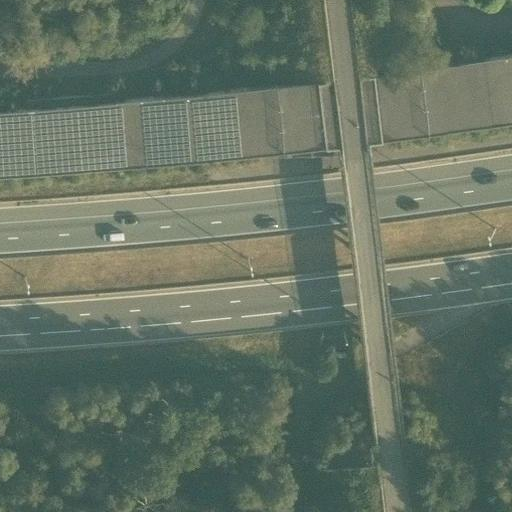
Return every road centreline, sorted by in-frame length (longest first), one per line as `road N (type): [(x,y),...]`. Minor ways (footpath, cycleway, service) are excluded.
road 1 (motorway): [(0,324),(307,303),(511,272)]
road 2 (motorway): [(511,178),(296,207),(0,232)]
road 3 (unclassified): [(335,0),(386,511)]
road 4 (unclassified): [(198,0),(185,38),(152,64),(0,79)]
